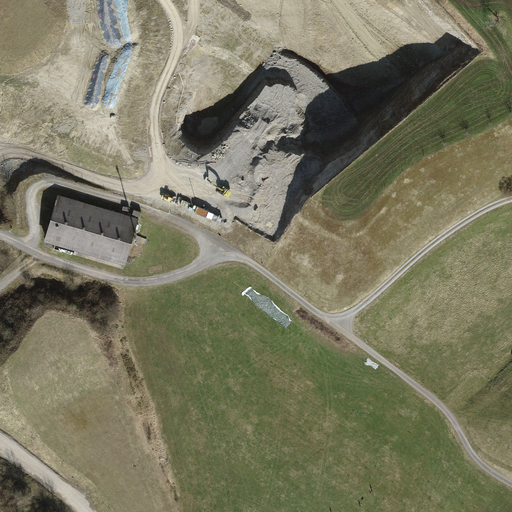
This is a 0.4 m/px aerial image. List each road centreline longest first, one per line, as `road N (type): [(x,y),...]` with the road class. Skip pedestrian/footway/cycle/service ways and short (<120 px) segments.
road 1 (track): [(335,325),(200,230),(62,182),(32,191),(28,249)]
road 2 (track): [(0,236),(86,271),(138,282),(173,276),(231,248)]
road 3 (track): [(511,483),(479,462),(443,406),(335,325)]
road 4 (track): [(335,325),(448,232),(511,198)]
